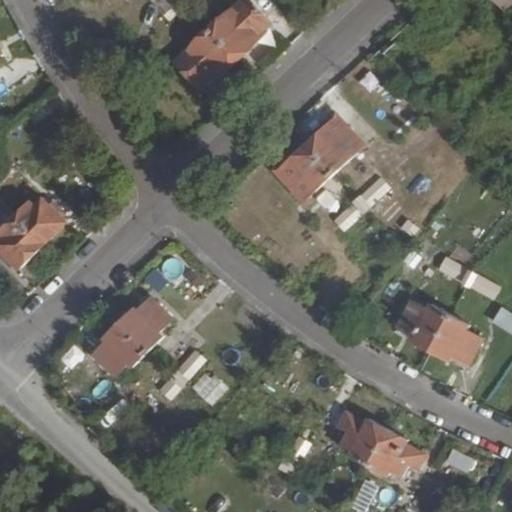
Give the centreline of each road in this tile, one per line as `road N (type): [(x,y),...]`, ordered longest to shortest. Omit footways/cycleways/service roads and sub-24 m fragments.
road 1 (residential): [(163,193),(310,327),(413,393),(511,438)]
road 2 (residential): [(163,193),(379,0)]
road 3 (residential): [(0,370),(163,193)]
road 4 (residential): [(27,0),(163,193)]
road 5 (residential): [(0,378),(144,511)]
